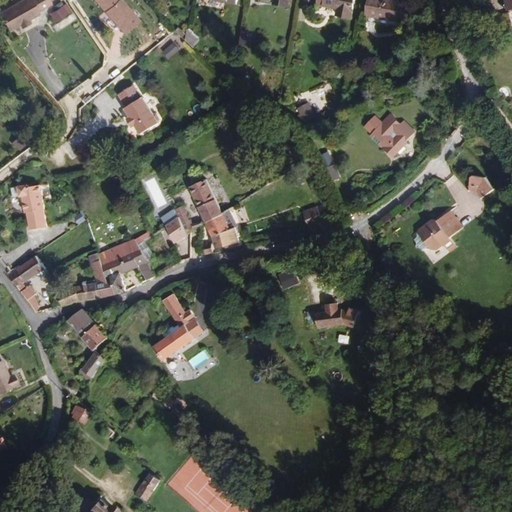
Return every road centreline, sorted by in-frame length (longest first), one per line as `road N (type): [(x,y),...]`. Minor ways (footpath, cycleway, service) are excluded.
road 1 (residential): [(21,324),(130,295),(200,256),(373,221),(451,150),(469,118),(463,61)]
road 2 (residential): [(0,480),(36,420),(21,324)]
